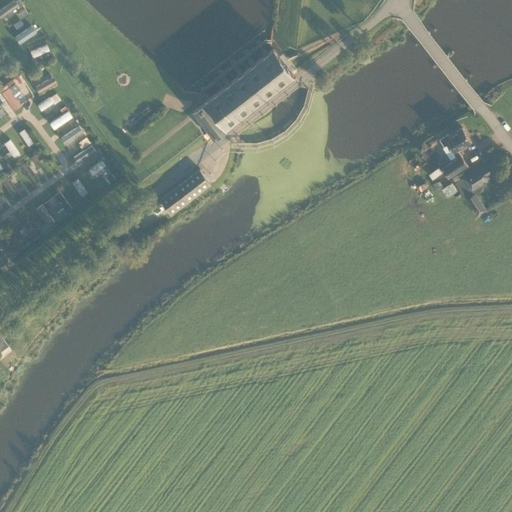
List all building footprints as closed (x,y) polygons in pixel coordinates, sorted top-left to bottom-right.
[(22,0),(12,0),(0,9),(0,13),(3,17),(23,2),(22,0)] [(24,8),(16,13),(19,18),(28,13),(24,8)] [(20,42),(37,30),(32,23),(15,36),(20,42)] [(31,50),(34,56),(51,48),(48,42),(31,50)] [(215,137),(295,74),(274,47),(194,110),(205,123),(202,126),(209,135),(212,133),(215,137)] [(54,74),(35,83),(39,91),(58,82),(54,74)] [(0,88),(0,105),(4,112),(10,109),(2,96),(11,91),(7,85),(0,88)] [(56,91),(50,96),(54,103),(61,98),(56,91)] [(66,115),(71,112),(66,105),(62,109),(66,115)] [(62,111),(50,120),(54,126),(66,117),(62,111)] [(462,153),(459,149),(472,141),(462,126),(450,134),(449,133),(440,138),(445,145),(448,143),(457,156),(443,166),(449,176),(468,164),(461,154),(462,153)] [(14,155),(20,151),(11,137),(5,141),(14,155)] [(86,137),(80,140),(84,146),(90,142),(86,137)] [(93,174),(106,163),(102,158),(89,169),(93,174)] [(482,189),(480,185),(488,180),(487,178),(492,175),(490,173),(492,172),(487,164),(481,168),(480,167),(456,182),(466,199),(467,198),(477,214),(485,209),(475,193),(482,189)] [(211,182),(200,168),(161,198),(172,213),(211,182)] [(111,172),(106,176),(110,182),(116,178),(111,172)] [(443,187),(449,195),(459,189),(453,180),(443,187)] [(61,190),(45,201),(59,220),(75,208),(61,190)] [(45,201),(39,204),(44,216),(51,213),(45,201)] [(28,217),(22,221),(29,230),(16,239),(20,246),(39,233),(28,217)] [(23,221),(14,224),(18,233),(26,230),(23,221)] [(131,225),(124,230),(130,237),(137,232),(131,225)] [(7,231),(11,236),(16,233),(12,228),(7,231)] [(0,264),(8,260),(3,251),(0,253),(0,264)]
